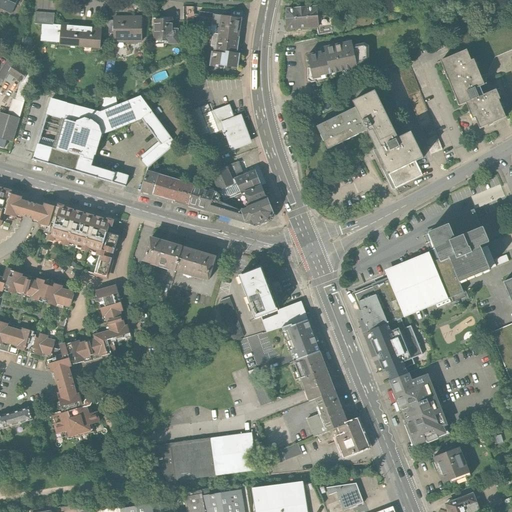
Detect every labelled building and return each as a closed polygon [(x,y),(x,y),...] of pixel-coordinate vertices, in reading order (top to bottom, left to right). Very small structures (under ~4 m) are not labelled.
[(17,0),(0,0),(0,6),(4,9),(4,11),(12,15),(17,0)] [(317,7),(285,9),(286,19),(318,17),(317,7)] [(34,24),(41,24),(54,26),(54,14),(35,12),(34,24)] [(221,16),(213,15),(213,19),(199,17),(198,21),(208,23),(207,32),(213,33),(218,34),(221,16)] [(221,16),(218,34),(239,37),(241,20),(221,16)] [(332,16),(318,17),(318,27),(318,35),(333,31),(332,16)] [(318,17),(286,19),(286,29),(318,27),(318,17)] [(141,19),(114,19),(114,43),(141,43),(141,19)] [(172,19),(155,19),(155,42),(178,42),(178,30),(172,30),(172,19)] [(54,26),(41,24),(40,32),(47,32),(47,40),(59,41),(61,26),(54,26)] [(84,28),(61,26),(59,41),(59,45),(99,49),(101,28),(84,26),(84,28)] [(216,47),(215,54),(225,56),(225,53),(236,55),(239,37),(218,34),(216,47)] [(321,51),(306,55),(312,79),(357,68),(355,63),(368,60),(368,46),(363,44),(352,46),(351,41),(323,48),(325,53),(321,54),(321,51)] [(465,52),(440,63),(459,107),(465,104),(470,113),(472,112),(479,129),(504,118),(497,102),(499,101),(495,91),(483,97),(479,88),(483,86),(476,68),(473,69),(465,52)] [(215,54),(213,54),(211,67),(235,68),(238,55),(236,55),(225,53),(225,56),(215,54)] [(15,63),(9,59),(0,72),(0,76),(4,79),(7,73),(15,63)] [(407,59),(396,63),(431,154),(442,150),(407,59)] [(29,72),(15,63),(7,73),(20,82),(22,83),(29,72)] [(20,82),(15,100),(24,102),(32,74),(29,72),(22,83),(20,82)] [(354,103),(356,108),(367,130),(377,151),(385,166),(396,188),(422,175),(415,162),(423,158),(411,133),(398,140),(375,92),(354,103)] [(142,161),(142,162),(142,163),(147,168),(176,144),(140,97),(100,113),(79,107),(67,104),(51,99),(44,123),(38,145),(33,161),(113,184),(116,171),(107,168),(106,171),(90,166),(92,161),(94,156),(95,156),(101,135),(141,119),(159,143),(141,157),(143,159),(142,159),(142,160),(142,161)] [(12,99),(8,115),(8,116),(19,119),(24,102),(15,100),(12,99)] [(229,106),(212,111),(202,115),(208,133),(209,133),(210,135),(209,136),(211,140),(215,152),(216,154),(230,149),(243,145),(236,126),(233,118),(229,106)] [(199,108),(187,112),(192,122),(196,125),(201,136),(208,133),(202,115),(199,108)] [(317,127),(328,149),(337,145),(358,134),(367,130),(356,108),(317,127)] [(0,139),(12,143),(19,119),(8,116),(8,115),(0,112),(0,139)] [(252,144),(241,115),(233,118),(236,126),(243,145),(230,149),(231,151),(244,147),(252,144)] [(208,133),(201,136),(203,143),(211,140),(209,136),(210,135),(209,133),(208,133)] [(203,143),(208,155),(215,152),(211,140),(203,143)] [(215,152),(208,155),(212,165),(218,163),(214,155),(216,154),(215,152)] [(243,176),(237,162),(226,167),(231,181),(243,176)] [(211,173),(219,191),(233,185),(231,181),(226,167),(211,173)] [(117,171),(116,171),(113,184),(125,187),(128,176),(117,173),(117,171)] [(219,191),(224,202),(229,199),(241,194),(261,186),(255,171),(243,176),(231,181),(233,185),(219,191)] [(160,176),(147,172),(141,192),(153,196),(160,176)] [(181,182),(160,176),(153,196),(175,202),(181,182)] [(195,186),(181,182),(175,202),(189,206),(195,186)] [(217,192),(195,186),(189,206),(245,223),(242,212),(232,208),(219,202),(220,198),(217,192)] [(232,208),(242,212),(248,210),(247,207),(266,199),(261,186),(241,194),(229,199),(232,207),(232,208)] [(0,226),(0,227),(2,222),(0,221),(0,218),(3,209),(6,199),(8,199),(10,194),(0,190),(1,188),(0,188),(0,226)] [(21,197),(10,194),(8,199),(6,199),(3,209),(6,210),(5,215),(15,218),(16,214),(28,218),(41,221),(39,225),(50,228),(52,223),(55,224),(58,214),(56,213),(57,208),(45,204),(44,208),(32,204),(20,201),(21,197)] [(248,210),(242,212),(245,223),(255,226),(269,220),(270,220),(271,220),(273,215),(273,214),(272,214),(266,199),(247,207),(248,210)] [(67,211),(57,208),(56,213),(58,214),(55,224),(51,236),(49,235),(47,241),(53,243),(54,237),(63,240),(62,245),(68,247),(69,242),(84,246),(82,251),(88,253),(89,248),(99,251),(97,256),(100,256),(94,274),(97,275),(98,275),(101,276),(104,277),(107,275),(118,239),(117,238),(116,236),(108,234),(107,233),(109,227),(112,227),(113,222),(108,220),(107,222),(103,221),(103,219),(98,217),(97,219),(95,219),(93,218),(93,216),(88,214),(87,216),(83,215),(83,213),(78,211),(77,214),(75,213),(73,212),(73,210),(68,208),(67,211)] [(428,233),(439,260),(439,259),(441,263),(449,259),(458,281),(459,283),(490,270),(489,269),(495,267),(487,246),(481,249),(480,247),(489,243),(482,228),(481,228),(474,210),(446,221),(448,225),(428,233)] [(183,248),(151,238),(144,261),(151,263),(152,262),(169,267),(169,268),(176,270),(183,248)] [(216,258),(183,248),(176,270),(184,273),(185,272),(202,277),(201,278),(209,280),(216,258)] [(387,277),(388,280),(433,262),(429,253),(385,271),(387,277)] [(372,287),(379,304),(382,303),(384,309),(386,308),(392,322),(401,319),(434,305),(463,293),(459,283),(458,281),(449,259),(441,263),(439,259),(439,260),(433,262),(388,280),(372,287)] [(261,268),(239,276),(239,277),(241,276),(244,284),(242,284),(247,297),(248,296),(254,311),(253,312),(255,320),(261,317),(278,311),(261,268)] [(21,274),(6,270),(3,280),(0,290),(16,295),(17,291),(28,294),(32,281),(20,278),(21,274)] [(38,283),(32,281),(28,294),(34,296),(33,300),(47,304),(52,283),(39,279),(38,283)] [(511,279),(503,283),(511,304),(511,279)] [(62,286),(52,283),(47,304),(56,307),(57,303),(64,305),(65,304),(71,306),(74,295),(68,293),(68,292),(61,290),(62,286)] [(68,347),(67,348),(72,362),(73,365),(84,362),(83,358),(100,353),(101,358),(116,353),(114,342),(131,338),(128,327),(124,328),(119,311),(123,310),(117,287),(96,293),(103,316),(106,315),(111,332),(95,336),(96,340),(79,345),(78,341),(67,344),(68,347)] [(372,287),(355,295),(370,331),(392,322),(386,308),(384,309),(382,303),(379,304),(372,287)] [(463,293),(434,305),(436,309),(465,297),(463,293)] [(244,336),(230,298),(219,302),(233,341),(244,336)] [(301,302),(278,311),(261,317),(267,333),(281,328),(292,325),(292,326),(307,320),(308,320),(301,302)] [(184,322),(177,319),(174,327),(181,330),(184,322)] [(405,368),(415,364),(412,359),(422,355),(410,326),(405,328),(401,319),(392,322),(370,331),(369,331),(373,340),(370,341),(376,356),(379,355),(381,359),(378,360),(383,371),(385,370),(390,381),(390,380),(407,374),(408,374),(405,368)] [(296,361),(320,352),(318,348),(316,343),(318,342),(316,337),(314,338),(307,320),(292,326),(292,325),(281,328),(283,332),(285,332),(292,351),(290,351),(292,355),(294,354),(295,357),(296,361)] [(7,324),(0,322),(0,344),(1,345),(2,341),(19,346),(18,350),(27,352),(33,331),(24,329),(23,333),(6,328),(7,324)] [(511,323),(490,333),(511,385),(511,323)] [(47,336),(33,331),(27,352),(41,356),(42,351),(51,354),(53,348),(54,343),(46,341),(47,336)] [(72,362),(67,348),(66,348),(65,345),(60,347),(60,349),(58,350),(53,348),(51,354),(53,359),(48,361),(51,372),(55,370),(57,379),(59,385),(72,381),(70,376),(68,367),(71,365),(71,363),(72,362)] [(296,361),(294,362),(307,396),(309,402),(316,399),(335,392),(333,387),(320,352),(296,361)] [(261,374),(250,378),(261,407),(272,403),(261,374)] [(407,374),(390,380),(392,385),(394,389),(399,402),(402,411),(407,413),(408,412),(410,418),(409,418),(407,422),(415,444),(447,432),(426,376),(410,382),(408,378),(407,374)] [(68,440),(94,433),(91,425),(99,423),(96,412),(88,414),(86,407),(91,406),(92,404),(92,403),(91,401),(89,399),(86,400),(84,403),(85,404),(83,405),(80,395),(76,396),(72,381),(59,385),(63,400),(59,401),(63,413),(60,414),(63,422),(55,424),(58,435),(65,432),(68,440)] [(336,395),(335,392),(316,399),(318,402),(322,413),(329,431),(347,424),(336,395)] [(29,408),(24,410),(5,415),(0,416),(0,429),(32,420),(29,408)] [(322,413),(307,418),(314,437),(318,435),(329,431),(322,413)] [(356,420),(347,424),(329,431),(318,435),(321,444),(337,437),(345,457),(367,448),(356,420)] [(252,433),(148,448),(167,482),(257,470),(252,433)] [(501,435),(494,437),(496,444),(503,442),(501,435)] [(302,454),(298,443),(265,456),(268,468),(302,454)] [(459,448),(433,458),(443,483),(450,481),(451,483),(470,476),(459,448)] [(302,483),(253,489),(256,511),(306,511),(304,492),(302,483)] [(356,484),(327,488),(330,496),(337,493),(342,505),(344,511),(364,503),(362,499),(356,484)] [(244,511),(242,491),(202,496),(204,511),(244,511)] [(448,504),(446,505),(448,511),(479,511),(472,494),(453,502),(452,499),(446,501),(448,504)] [(186,511),(204,511),(202,496),(202,495),(184,498),(185,500),(186,508),(186,511)] [(511,496),(503,500),(507,508),(511,505),(511,496)] [(185,500),(152,506),(152,511),(163,511),(186,508),(185,500)]
